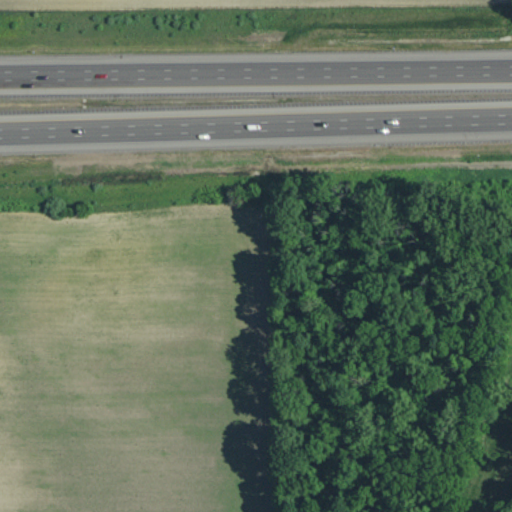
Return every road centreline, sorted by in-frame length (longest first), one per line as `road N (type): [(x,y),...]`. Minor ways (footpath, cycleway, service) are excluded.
road 1 (motorway): [(0,137),(511,122)]
road 2 (motorway): [(511,65),(0,71)]
